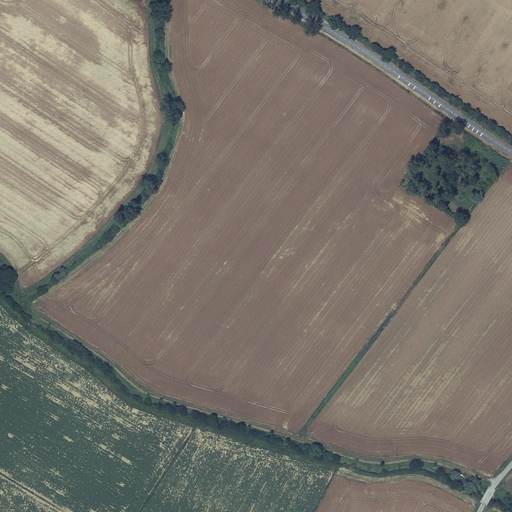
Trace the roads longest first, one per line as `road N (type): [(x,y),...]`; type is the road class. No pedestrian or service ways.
road 1 (track): [(498,480),(427,458),(359,457),(141,390),(32,310),(0,258)]
road 2 (tertiary): [(279,0),(511,151)]
